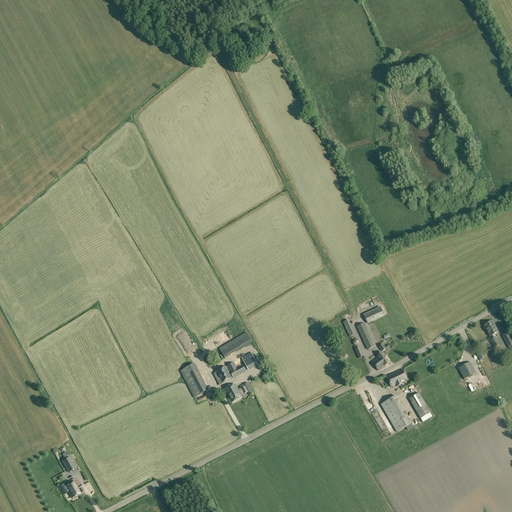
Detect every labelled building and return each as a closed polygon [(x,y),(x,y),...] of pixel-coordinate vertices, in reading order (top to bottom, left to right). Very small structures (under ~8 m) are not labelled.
[(384,315),(380,307),(363,315),(365,318),(367,323),(378,318),(384,315)] [(352,331),(350,328),(347,321),(343,322),(347,330),(348,333),(350,338),(354,336),(352,331)] [(375,321),(368,324),(375,339),(382,336),(375,321)] [(494,334),(495,334),(499,332),(493,321),(489,324),(488,324),(494,334)] [(375,346),(364,324),(357,327),(368,350),(375,346)] [(496,337),(495,334),(494,334),(488,324),(484,326),(490,337),(493,335),(494,338),(496,337),(496,338),(496,337)] [(225,330),(219,333),(222,339),(228,336),(225,330)] [(177,335),(181,343),(188,340),(183,331),(177,335)] [(511,352),(511,340),(508,333),(502,336),(508,346),(511,353),(511,352)] [(252,342),(249,336),(222,352),(225,358),(252,342)] [(459,336),(450,340),(454,348),(462,344),(459,336)] [(360,347),(355,349),(359,359),(364,357),(360,347)] [(234,363),(227,366),(233,378),(248,371),(258,366),(251,353),(241,358),(245,364),(237,369),(234,363)] [(378,356),(380,359),(373,364),(378,370),(389,362),(382,353),(378,356)] [(458,369),(464,380),(476,373),(471,363),(458,369)] [(194,366),(182,372),(195,398),(207,392),(194,366)] [(216,372),(222,384),(232,378),(226,366),(216,372)] [(401,382),(408,379),(403,369),(387,376),(386,376),(391,387),(396,384),(397,386),(402,384),(401,382)] [(222,384),(216,372),(213,374),(219,385),(222,384)] [(244,394),(252,390),(249,383),(240,387),(241,388),(238,390),(235,385),(225,390),(232,403),(242,398),(241,395),(244,394)] [(431,413),(419,393),(409,399),(421,419),(423,422),(432,417),(430,413),(431,413)] [(397,432),(412,423),(396,396),(381,405),(397,432)] [(329,406),(321,411),(329,426),(337,421),(329,406)] [(69,472),(76,468),(70,457),(63,461),(69,472)] [(84,492),(82,489),(80,491),(75,481),(65,487),(72,498),(84,492)]
